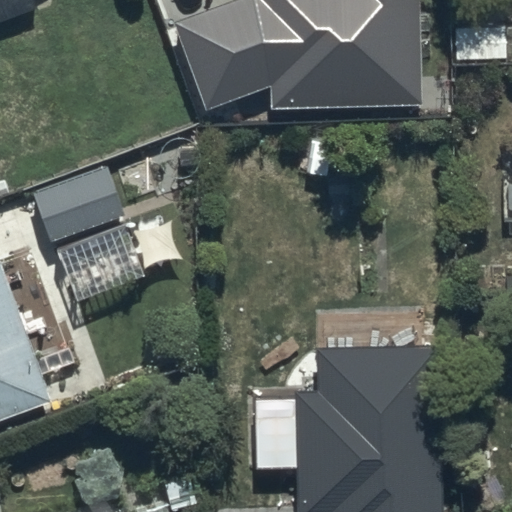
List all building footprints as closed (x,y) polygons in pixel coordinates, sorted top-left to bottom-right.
[(34,0),(0,0),(0,16),(35,4),(34,0)] [(426,0),(251,0),(180,24),(208,106),(271,84),(271,106),(428,103),(426,0)] [(104,162),(35,189),(78,299),(148,271),(104,162)] [(0,412),(51,395),(2,251),(0,251),(0,412)] [(511,325),(486,324),(483,420),(511,420),(511,325)] [(442,511),(437,340),(314,343),(315,385),(292,386),(296,511),(326,510),(325,511),(442,511)]
